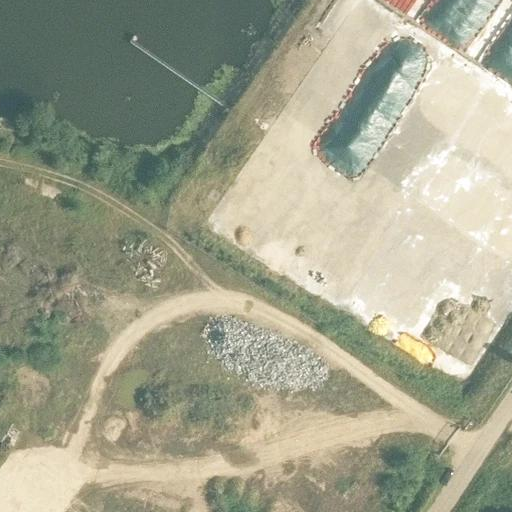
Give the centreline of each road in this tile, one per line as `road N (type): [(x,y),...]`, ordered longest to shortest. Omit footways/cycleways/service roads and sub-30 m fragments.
road 1 (unknown): [(471,461),(328,382),(278,365),(147,345),(81,352),(19,383),(0,404)]
road 2 (unclassified): [(437,511),(511,401)]
